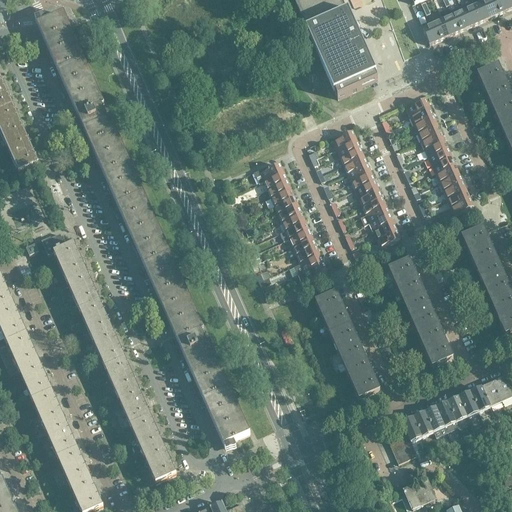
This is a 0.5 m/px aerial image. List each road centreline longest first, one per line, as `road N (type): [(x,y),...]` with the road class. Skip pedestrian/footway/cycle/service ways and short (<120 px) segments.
road 1 (residential): [(0,30),(187,460),(223,467)]
road 2 (residential): [(223,467),(30,35),(0,30)]
road 3 (secondary): [(303,454),(95,0)]
road 4 (residential): [(400,410),(343,284),(349,272),(299,154),(300,144),(368,113)]
road 5 (residential): [(472,377),(418,260),(424,238),(368,113)]
road 6 (residential): [(120,511),(15,274),(0,267)]
road 7 (residential): [(511,272),(493,230),(495,198),(439,73)]
road 8 (residential): [(371,423),(396,478),(434,465),(480,511)]
